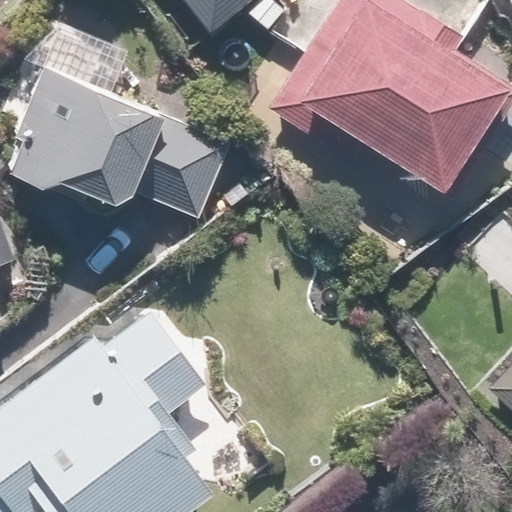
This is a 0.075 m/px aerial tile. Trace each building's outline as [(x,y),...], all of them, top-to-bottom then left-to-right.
[(178,0),(207,36),(239,10),(250,25),(271,8),(264,0),(178,0)] [(499,86),(428,43),(439,24),(398,0),(321,0),(259,104),(346,157),(356,139),(438,188),(499,86)] [(511,0),(497,0),(511,31),(511,0)] [(120,49),(36,16),(0,106),(0,178),(38,193),(42,181),(105,205),(109,195),(188,226),(224,135),(104,89),(120,49)] [(511,413),(511,234),(508,239),(511,242),(511,354),(482,384),(511,413)] [(92,347),(79,331),(0,392),(0,511),(183,511),(211,491),(169,438),(187,424),(176,410),(207,385),(145,306),(92,347)]
